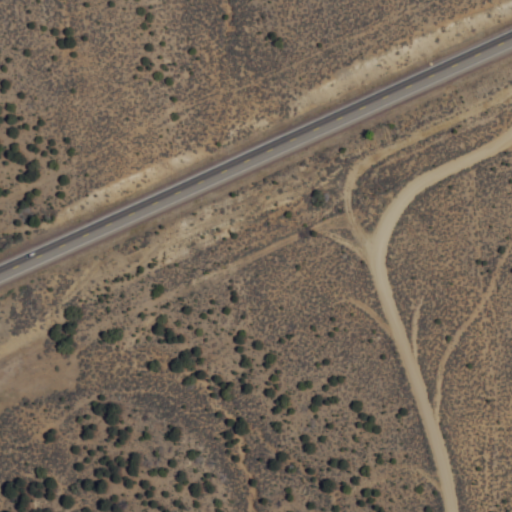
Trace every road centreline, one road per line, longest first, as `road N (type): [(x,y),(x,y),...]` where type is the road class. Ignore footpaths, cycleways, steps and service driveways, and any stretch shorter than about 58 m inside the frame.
road 1 (trunk): [(0,271),(511,36)]
road 2 (residential): [(461,511),(377,255),(382,226),(427,171),(511,131)]
